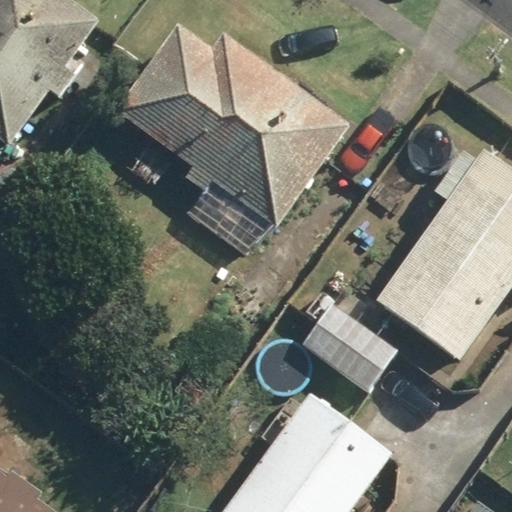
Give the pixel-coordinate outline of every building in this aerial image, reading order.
[(100,27),(62,0),(0,0),(0,139),(12,149),(52,95),(67,106),(87,77),(72,66),(100,27)] [(358,133),(231,40),(222,53),(181,24),(116,114),(186,165),(178,175),(210,198),(221,183),(287,231),(358,133)] [(463,368),(511,295),(511,172),(484,153),(476,165),(463,156),(434,199),(448,208),(378,310),(463,368)] [(399,359),(328,307),(301,343),(373,396),(399,359)] [(350,511),(391,456),(311,397),(226,511),(350,511)] [(54,511),(0,472),(0,511),(54,511)]
